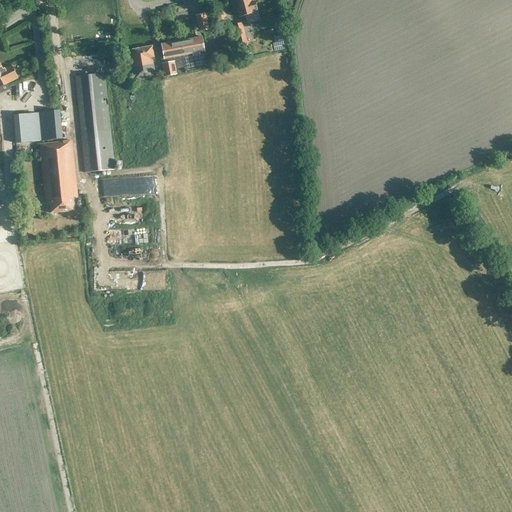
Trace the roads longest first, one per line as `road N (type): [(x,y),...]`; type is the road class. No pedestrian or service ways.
road 1 (track): [(88,185),(98,253),(111,266),(304,263),(473,181)]
road 2 (track): [(71,511),(9,207)]
